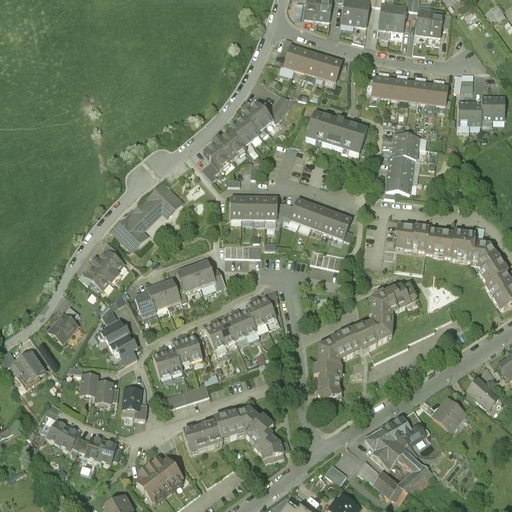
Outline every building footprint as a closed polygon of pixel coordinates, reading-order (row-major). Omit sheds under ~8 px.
[(306,0),(304,24),(316,25),(320,1),(311,0),(306,0)] [(332,3),(320,1),(316,25),(329,27),(332,3)] [(341,29),(353,30),(356,6),(344,4),(341,29)] [(356,6),(353,30),(366,32),(369,10),(369,7),(356,6)] [(378,33),(390,35),(393,11),(381,9),(380,12),(378,33)] [(504,21),(496,9),(490,14),(498,26),(504,21)] [(406,12),(393,11),(390,35),(403,37),(406,15),(406,12)] [(415,38),(427,40),(430,16),(418,14),(417,17),(415,38)] [(443,17),(430,16),(427,40),(440,42),(443,17)] [(294,76),(300,56),(289,53),(283,73),(294,76)] [(304,80),(310,59),(300,56),(294,76),(304,80)] [(314,83),(320,62),(310,59),(304,80),(314,83)] [(325,86),(331,65),(320,62),(314,83),(325,86)] [(342,69),(331,65),(325,86),(335,89),(342,69)] [(377,84),(373,83),(372,92),(367,91),(366,101),(370,101),(370,103),(379,105),(383,78),(378,77),(377,84)] [(388,79),(383,78),(379,105),(389,106),(391,86),(388,85),(388,79)] [(396,87),(391,86),(389,106),(398,107),(402,80),(397,80),(396,87)] [(407,81),(402,80),(398,107),(408,108),(410,88),(406,88),(407,81)] [(414,89),(410,88),(408,108),(417,109),(420,83),(415,82),(414,89)] [(425,83),(420,83),(417,109),(426,111),(429,91),(424,90),(425,83)] [(433,91),(429,91),(426,111),(435,112),(439,85),(434,85),(433,91)] [(444,86),(439,85),(435,112),(445,113),(447,93),(443,93),(444,86)] [(277,106),(288,113),(292,107),(291,107),(287,106),(281,101),(277,106)] [(492,127),(492,103),(481,103),(480,109),(481,109),(480,127),(492,127)] [(504,103),(492,103),(492,127),(503,127),(504,103)] [(274,111),(284,118),(288,113),(277,106),(274,111)] [(469,132),(469,108),(457,108),(457,132),(469,132)] [(469,132),(480,133),(480,127),(481,109),(480,109),(469,108),(469,132)] [(250,116),(264,133),(272,127),(266,120),(257,109),(250,116)] [(279,126),(284,118),(274,111),(271,116),(279,126)] [(244,124),(257,140),(264,133),(250,116),(242,122),(244,124)] [(266,120),(272,127),(274,129),(279,126),(271,116),(266,120)] [(367,136),(314,118),(305,145),(358,162),(367,136)] [(236,130),(251,148),(258,142),(257,140),(244,124),(236,130)] [(228,136),(243,154),(251,148),(236,130),(228,136)] [(243,154),(228,136),(218,145),(217,144),(212,148),(213,149),(203,158),(211,168),(219,177),(219,178),(245,156),(243,154)] [(394,140),(393,152),(417,155),(418,143),(405,142),(394,140)] [(391,164),(413,167),(415,167),(417,155),(393,152),(391,164)] [(391,164),(389,164),(388,176),(412,179),(413,167),(391,164)] [(214,181),(219,177),(211,168),(201,176),(211,188),(216,184),(214,181)] [(250,172),(249,185),(256,185),(260,173),(250,172)] [(412,179),(388,176),(386,187),(410,190),(412,179)] [(410,190),(386,187),(385,199),(409,202),(410,190)] [(165,221),(177,209),(169,200),(171,198),(164,191),(114,240),(121,248),(123,245),(132,254),(144,242),(139,237),(160,216),(165,221)] [(229,227),(241,227),(242,205),(230,204),(229,227)] [(253,205),(242,205),(241,227),(253,227),(253,205)] [(264,205),(253,205),(253,227),(264,227),(264,205)] [(276,205),(264,205),(264,227),(276,228),(276,221),(276,211),(276,205)] [(299,232),(308,211),(296,207),(293,215),(290,224),(288,228),(299,232)] [(285,211),(276,211),(276,221),(283,222),(285,211)] [(293,215),(285,211),(283,222),(290,224),(293,215)] [(310,236),(318,215),(308,211),(299,232),(310,236)] [(321,240),(329,219),(318,215),(310,236),(321,240)] [(331,244),(339,223),(329,219),(321,240),(331,244)] [(351,227),(339,223),(331,244),(343,248),(351,227)] [(398,233),(395,253),(402,254),(402,256),(412,258),(412,255),(416,255),(416,258),(424,259),(428,237),(428,235),(414,233),(414,235),(398,233)] [(453,240),(428,237),(424,259),(424,261),(433,262),(433,260),(442,261),(442,264),(450,265),(453,240)] [(453,238),(453,240),(450,265),(450,266),(456,267),(456,264),(465,265),(465,268),(471,269),(473,248),(474,241),(453,238)] [(489,250),(473,248),(471,269),(479,270),(496,260),(489,250)] [(103,254),(104,256),(105,255),(113,262),(117,257),(107,249),(103,254)] [(424,261),(424,259),(416,258),(416,255),(412,255),(412,258),(402,256),(402,254),(395,253),(395,255),(392,277),(422,281),(424,261)] [(105,255),(104,256),(84,281),(83,281),(91,288),(103,297),(124,271),(113,262),(105,255)] [(309,269),(315,270),(318,259),(312,257),(309,269)] [(318,259),(315,270),(321,272),(323,260),(318,259)] [(323,260),(321,272),(327,273),(329,261),(323,260)] [(496,260),(479,270),(482,275),(479,277),(479,278),(482,277),(484,280),(481,282),(486,288),(505,277),(507,276),(496,260)] [(329,261),(327,273),(333,274),(335,262),(329,261)] [(335,262),(333,274),(338,275),(341,264),(335,262)] [(211,277),(207,267),(191,273),(199,294),(214,289),(215,288),(211,277)] [(199,294),(191,273),(176,279),(179,289),(184,300),(199,294)] [(217,275),(211,277),(215,288),(214,289),(217,296),(225,293),(222,286),(217,275)] [(511,287),(505,277),(486,288),(484,289),(489,297),(492,295),(494,299),(491,300),(497,309),(499,307),(503,313),(511,307),(511,290),(511,289),(511,288),(511,287)] [(88,292),(91,288),(83,281),(84,281),(82,279),(78,284),(88,292)] [(167,312),(180,307),(174,291),(172,286),(164,290),(163,287),(158,289),(167,312)] [(167,312),(158,289),(153,291),(154,294),(146,296),(154,317),(167,312)] [(174,291),(180,307),(181,310),(187,307),(184,300),(179,289),(174,291)] [(410,297),(408,293),(401,296),(400,293),(396,295),(394,292),(386,296),(387,299),(382,301),(382,299),(373,304),(375,308),(389,320),(396,316),(396,317),(404,313),(403,311),(416,304),(412,296),(410,297)] [(155,320),(154,317),(146,296),(141,298),(142,301),(135,304),(143,325),(155,320)] [(267,303),(271,313),(278,309),(275,298),(265,302),(266,303),(267,303)] [(271,313),(267,303),(266,303),(259,306),(257,301),(253,303),(265,329),(276,325),(271,313)] [(245,312),(247,316),(255,334),(265,329),(253,303),(250,304),(252,309),(245,312)] [(114,313),(116,317),(125,312),(121,305),(114,313)] [(363,332),(358,335),(367,353),(368,355),(375,351),(375,350),(386,345),(387,335),(390,335),(391,326),(389,326),(389,320),(375,308),(370,310),(369,325),(371,325),(371,330),(363,334),(363,332)] [(107,334),(118,328),(109,312),(101,322),(107,334)] [(429,324),(433,332),(451,322),(446,312),(428,321),(429,324)] [(70,313),(63,321),(72,329),(79,321),(70,313)] [(234,315),(246,342),(257,337),(255,334),(247,316),(240,319),(238,314),(234,315)] [(246,342),(234,315),(230,317),(233,322),(226,325),(235,347),(246,342)] [(72,329),(63,321),(63,320),(48,338),(63,350),(77,333),(72,329)] [(235,347),(226,325),(219,328),(217,323),(213,324),(225,351),(235,347)] [(225,351),(213,324),(210,326),(212,331),(205,334),(214,356),(225,351)] [(403,341),(406,348),(434,334),(433,332),(429,324),(401,338),(403,341)] [(109,351),(127,341),(129,339),(126,333),(124,334),(119,327),(118,328),(107,334),(102,336),(100,337),(100,338),(99,339),(98,341),(101,345),(105,345),(109,351)] [(318,354),(317,370),(336,371),(336,366),(343,363),(344,365),(352,361),(351,358),(359,354),(360,356),(367,353),(358,335),(351,338),(350,336),(337,342),(338,343),(330,347),(331,348),(318,354)] [(186,339),(182,340),(191,368),(202,364),(195,342),(187,344),(186,339)] [(180,347),(172,349),(174,355),(175,355),(180,371),(191,368),(182,340),(178,341),(180,347)] [(131,348),(127,341),(109,351),(113,359),(116,357),(120,363),(132,356),(137,354),(133,347),(131,348)] [(375,355),(380,364),(407,351),(406,348),(403,341),(375,354),(375,355)] [(175,355),(174,355),(167,357),(166,352),(162,353),(171,381),(182,377),(180,371),(175,355)] [(171,381),(162,353),(158,354),(160,359),(152,362),(160,384),(171,381)] [(373,368),(380,364),(375,355),(368,358),(373,368)] [(509,360),(506,355),(505,356),(509,361),(496,370),(503,380),(498,384),(501,387),(507,384),(511,379),(511,362),(510,360),(509,360)] [(0,370),(4,377),(12,371),(16,368),(9,356),(0,362),(0,370)] [(132,356),(120,363),(125,372),(137,365),(132,356)] [(45,379),(31,358),(16,368),(12,371),(20,383),(21,385),(22,384),(27,391),(45,379)] [(317,398),(322,408),(331,403),(330,401),(339,396),(338,394),(339,383),(340,383),(340,372),(336,371),(317,370),(317,371),(314,371),(313,382),(319,382),(317,398)] [(494,380),(488,370),(481,378),(490,385),(494,380)] [(79,402),(95,403),(95,404),(97,388),(98,382),(82,380),(79,402)] [(204,387),(205,390),(216,386),(214,381),(210,382),(207,386),(204,387)] [(499,400),(477,382),(467,395),(479,405),(489,413),(499,400)] [(97,388),(95,404),(95,403),(94,409),(111,411),(111,408),(112,394),(113,389),(97,388)] [(199,392),(203,403),(209,401),(205,390),(199,392)] [(194,394),(197,405),(203,403),(199,392),(194,394)] [(188,396),(192,407),(197,405),(194,394),(188,396)] [(132,397),(124,396),(122,421),(134,422),(138,422),(139,411),(140,398),(138,395),(134,395),(132,397)] [(479,405),(467,395),(464,400),(476,410),(479,407),(478,406),(479,405)] [(182,397),(186,409),(192,407),(188,396),(182,397)] [(177,399),(180,411),(186,409),(182,397),(177,399)] [(171,401),(174,412),(180,411),(177,399),(171,401)] [(165,403),(169,414),(174,412),(171,401),(165,403)] [(465,416),(447,401),(432,419),(450,434),(465,416)] [(165,403),(159,405),(163,416),(169,414),(165,403)] [(60,415),(50,409),(47,414),(57,420),(60,415)] [(147,412),(139,411),(138,422),(134,422),(134,425),(145,426),(147,412)] [(214,424),(215,427),(221,447),(222,447),(221,444),(227,442),(228,445),(237,442),(236,439),(242,437),(244,440),(258,425),(249,416),(236,420),(235,419),(228,421),(227,420),(214,424)] [(262,421),(258,425),(244,440),(250,445),(252,443),(257,448),(253,452),(260,460),(263,469),(275,465),(274,462),(283,459),(279,449),(271,441),(272,441),(268,437),(273,432),(262,421)] [(46,444),(58,450),(68,432),(57,426),(54,425),(49,422),(44,431),(41,436),(48,440),(46,444)] [(411,434),(402,422),(380,435),(388,441),(394,446),(403,440),(411,436),(411,434)] [(41,429),(36,426),(26,444),(31,446),(41,429)] [(190,460),(190,458),(196,456),(196,458),(222,450),(221,447),(215,427),(201,432),(201,433),(191,437),(191,435),(182,437),(190,460)] [(0,445),(16,435),(11,428),(1,434),(0,431),(0,445)] [(411,436),(403,440),(408,448),(416,443),(424,437),(419,429),(411,434),(411,436)] [(79,439),(68,432),(58,450),(69,457),(71,453),(78,441),(79,439)] [(388,441),(380,435),(364,445),(370,454),(367,457),(384,471),(392,461),(380,451),(388,441)] [(84,445),(78,441),(71,453),(78,457),(84,445)] [(384,471),(388,474),(398,464),(413,476),(401,486),(411,495),(431,476),(405,455),(394,446),(388,441),(380,451),(392,461),(384,471)] [(85,463),(97,467),(104,446),(91,442),(90,447),(86,459),(85,463)] [(90,447),(84,445),(78,457),(86,459),(90,447)] [(116,450),(104,446),(97,467),(110,471),(111,466),(115,453),(116,450)] [(121,455),(115,453),(111,466),(117,468),(121,455)] [(221,468),(227,477),(233,473),(227,464),(221,468)] [(182,485),(167,465),(161,469),(158,465),(138,481),(141,485),(136,488),(152,508),(182,485)] [(373,490),(381,478),(366,466),(357,478),(373,490)] [(200,482),(207,491),(227,477),(221,468),(200,482)] [(346,481),(331,470),(324,480),(339,491),(346,481)] [(385,499),(390,502),(398,489),(381,478),(373,490),(381,496),(379,498),(384,501),(385,499)] [(401,486),(398,489),(390,502),(399,509),(408,498),(411,495),(401,486)] [(173,503),(180,511),(200,496),(193,488),(173,503)] [(358,511),(343,500),(337,507),(335,505),(329,511),(358,511)] [(129,511),(124,501),(107,511),(129,511)] [(179,511),(180,511),(173,503),(161,511),(179,511)]
